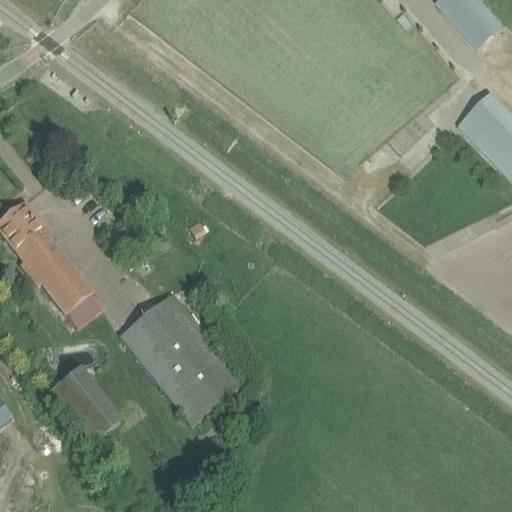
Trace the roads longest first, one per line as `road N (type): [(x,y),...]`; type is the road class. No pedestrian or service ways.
road 1 (unknown): [(90,10),(432,262)]
road 2 (unclassified): [(0,79),(106,0)]
